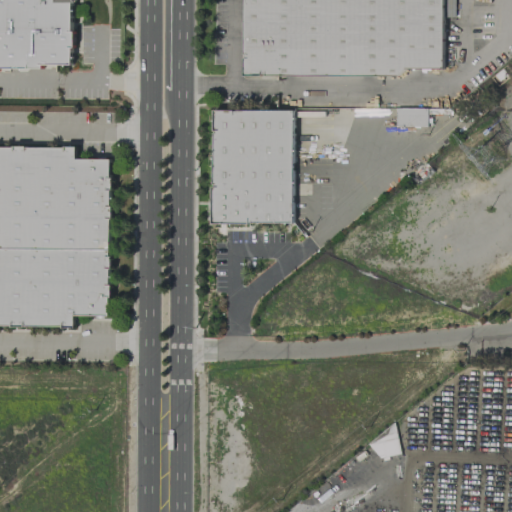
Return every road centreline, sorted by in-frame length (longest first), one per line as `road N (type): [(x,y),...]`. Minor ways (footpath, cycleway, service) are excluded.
road 1 (primary): [(150,0),(148,511)]
road 2 (primary): [(178,511),(180,86)]
